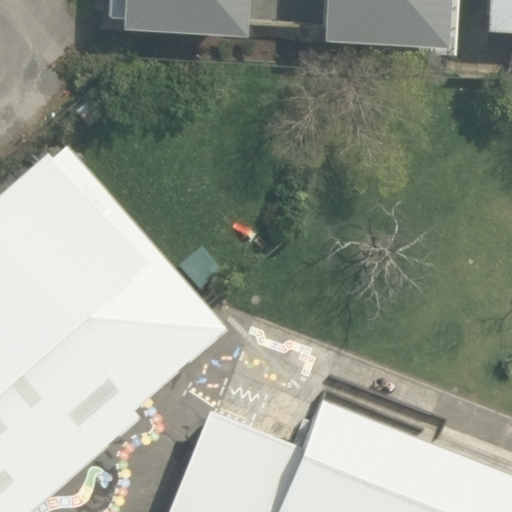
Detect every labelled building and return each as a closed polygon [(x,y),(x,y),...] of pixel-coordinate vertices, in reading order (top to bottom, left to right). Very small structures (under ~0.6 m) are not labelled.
[(238,33),(239,0),(105,0),(104,27),(238,33)] [(447,43),(448,0),(314,0),(313,37),(447,43)] [(511,0),(474,0),(473,35),(511,36),(511,0)] [(0,511),(18,511),(225,334),(64,149),(0,203),(0,511)] [(511,511),(511,489),(319,413),(301,459),(208,422),(171,511),(511,511)]
